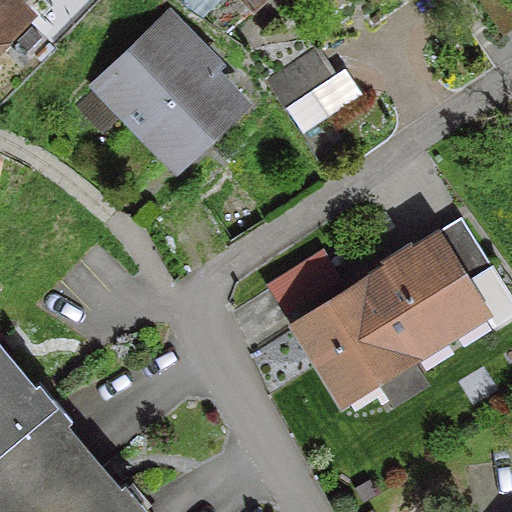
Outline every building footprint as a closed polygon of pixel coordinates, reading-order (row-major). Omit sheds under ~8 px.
[(0,0),(0,39),(24,16),(7,0),(0,0)] [(98,85),(169,157),(228,100),(204,75),(214,65),(165,20),(98,85)] [(280,110),(328,77),(310,50),(261,82),(280,110)] [(371,276),(390,305),(403,301),(410,306),(412,314),(406,323),(390,333),(407,359),(481,313),(462,283),(487,267),(457,218),(371,276)] [(335,280),(320,254),(268,287),(284,312),(335,280)] [(390,305),(371,276),(291,325),(339,402),(373,380),(390,406),(423,385),(407,359),(390,333),(406,323),(412,314),(410,306),(403,301),(390,305)] [(0,443),(41,409),(43,407),(0,356),(0,443)] [(0,511),(131,511),(43,407),(41,409),(0,443),(0,511)]
